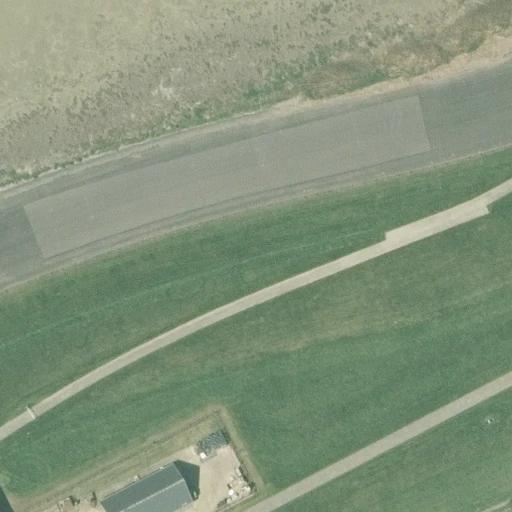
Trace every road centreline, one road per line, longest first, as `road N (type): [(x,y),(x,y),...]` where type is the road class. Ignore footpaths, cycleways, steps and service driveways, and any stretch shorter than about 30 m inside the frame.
road 1 (unclassified): [(511,187),(205,322),(0,436)]
road 2 (unclassified): [(256,511),(511,379)]
